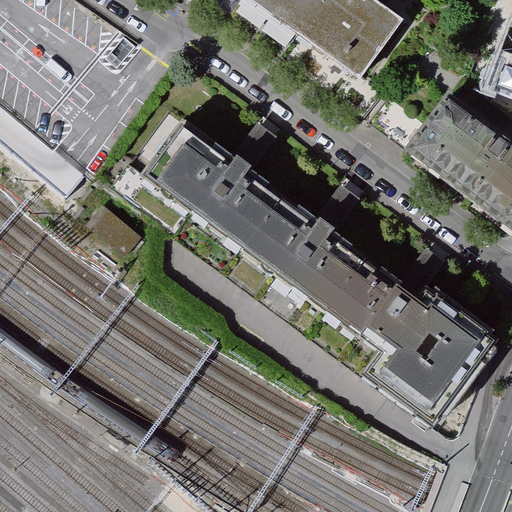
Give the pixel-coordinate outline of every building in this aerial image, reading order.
[(262,0),(303,29),(324,0),(262,0)] [(324,0),(303,29),(364,73),(404,17),(379,0),(324,0)] [(494,88),(511,95),(511,62),(505,59),(494,88)] [(511,137),(452,94),(415,146),(511,221),(511,137)] [(145,169),(243,244),(278,196),(243,170),(251,160),(236,149),(229,158),(180,122),(145,169)] [(362,334),(396,283),(330,234),(337,224),(321,213),(314,223),(278,196),(243,244),(362,334)] [(145,238),(106,205),(89,226),(127,259),(145,238)] [(410,271),(430,283),(443,262),(423,250),(410,271)] [(401,276),(396,283),(362,334),(383,350),(369,369),(438,419),(497,340),(488,333),(492,329),(438,289),(436,293),(427,286),(423,291),(401,276)]
